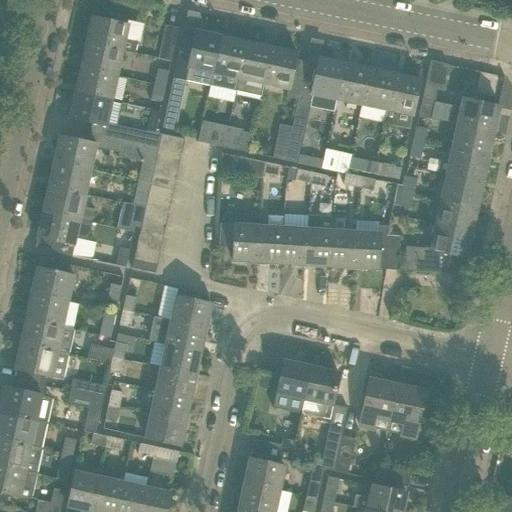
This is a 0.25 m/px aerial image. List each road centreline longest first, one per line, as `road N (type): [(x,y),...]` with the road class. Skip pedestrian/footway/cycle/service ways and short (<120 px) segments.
road 1 (residential): [(490,362),(283,312),(258,321)]
road 2 (residential): [(197,511),(237,341),(258,321)]
road 3 (residential): [(3,199),(46,0)]
road 4 (residential): [(456,511),(490,362)]
road 5 (residential): [(443,30),(307,0)]
